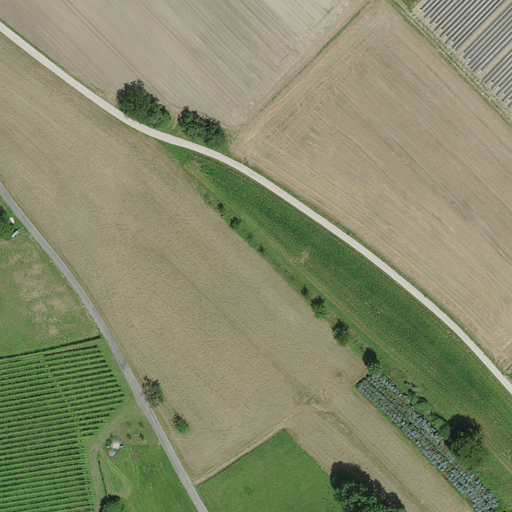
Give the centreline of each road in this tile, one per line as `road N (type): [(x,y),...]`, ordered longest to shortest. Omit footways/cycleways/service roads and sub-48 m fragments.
road 1 (track): [(511,389),(429,304),(307,210),(235,164),(126,120),(0,26)]
road 2 (track): [(204,511),(81,292),(0,187)]
road 3 (unknown): [(393,0),(511,120)]
